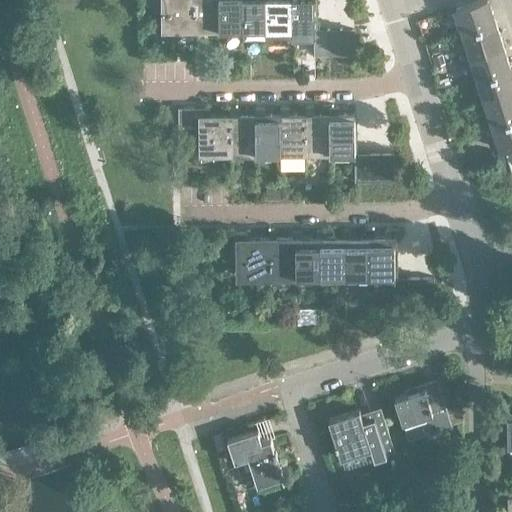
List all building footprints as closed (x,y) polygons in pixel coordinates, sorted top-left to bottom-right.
[(195,25),(194,0),(146,0),(146,4),(163,4),(163,26),(195,25)] [(219,25),(218,0),(194,0),(195,25),(219,25)] [(243,25),(242,0),(218,0),(219,25),(243,25)] [(267,25),(266,0),(242,0),(243,25),(267,25)] [(291,25),(290,0),(266,0),(267,25),(291,25)] [(316,24),(315,0),(290,0),(291,25),(316,24)] [(495,21),(488,0),(478,0),(455,7),(463,31),(495,21)] [(503,44),(495,21),(463,31),(470,54),(503,44)] [(328,52),(328,28),(315,29),(315,52),(328,52)] [(341,52),(341,28),(328,28),(328,52),(341,52)] [(355,52),(354,28),(341,28),(341,52),(355,52)] [(510,67),(503,44),(470,54),(478,78),(510,67)] [(511,92),(511,72),(510,67),(478,78),(485,101),(511,92)] [(511,117),(511,92),(485,101),(493,124),(511,117)] [(355,148),(355,112),(338,112),(338,104),(329,104),(329,112),(330,148),(355,148)] [(231,149),(231,113),(207,113),(207,105),(179,106),(179,133),(199,133),(199,149),(231,149)] [(256,149),(255,113),(239,113),(239,105),(231,105),(231,113),(231,149),(256,149)] [(280,149),(280,113),(264,113),(264,105),(255,105),(255,113),(256,149),(280,149)] [(305,149),(305,113),(288,113),(288,105),(280,105),(280,113),(280,149),(305,149)] [(330,148),(329,112),(313,113),(313,105),(305,105),(305,113),(305,149),(330,148)] [(511,117),(493,124),(500,148),(505,147),(511,144),(511,117)] [(368,180),(368,152),(355,152),(355,180),(368,180)] [(381,180),(381,152),(368,152),(368,180),(381,180)] [(394,180),(394,152),(381,152),(381,180),(394,180)] [(320,272),(320,236),(325,236),(325,228),(316,229),(317,236),(300,237),(295,237),(296,273),(320,272)] [(345,272),(344,236),(349,236),(349,228),(341,228),(341,236),(325,236),(320,236),(320,272),(345,272)] [(369,272),(369,236),(374,236),(374,228),(366,228),(366,236),(349,236),(344,236),(345,272),(369,272)] [(395,272),(395,236),(399,236),(399,228),(390,228),(390,236),(374,236),(369,236),(369,272),(395,272)] [(271,273),(271,237),(246,237),(246,229),(233,229),(233,257),(239,256),(239,273),(271,273)] [(296,273),(295,237),(300,237),(300,229),(292,229),(292,237),(271,237),(271,273),(296,273)] [(408,300),(408,276),(394,276),(395,300),(408,300)] [(421,300),(421,276),(408,276),(408,300),(421,300)] [(434,300),(434,276),(421,276),(421,300),(434,300)] [(509,359),(495,359),(495,368),(509,368),(509,359)] [(453,423),(440,386),(426,390),(425,387),(394,397),(403,422),(432,412),(437,428),(453,423)] [(464,402),(452,403),(453,419),(465,419),(464,402)] [(387,454),(375,415),(363,419),(359,408),(329,418),(341,456),(371,446),(375,458),(387,454)] [(283,475),(271,437),(262,440),(258,427),(228,437),(241,476),(254,472),(257,483),(283,475)]
